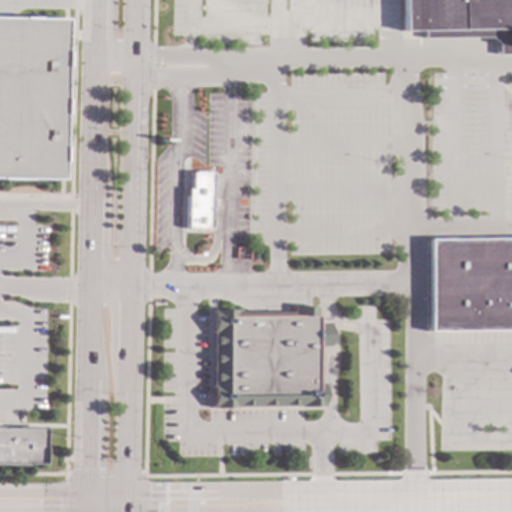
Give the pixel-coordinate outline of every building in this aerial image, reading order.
[(511,0),(511,55),(494,56),(494,43),(486,36),(419,38),(419,29),(399,29),(398,0),(511,0)] [(0,17),(61,18),(58,180),(0,178),(0,17)] [(212,170),(211,208),(207,210),(206,228),(183,227),(185,169),(212,170)] [(511,329),(427,330),(426,238),(511,236),(511,329)] [(314,322),(326,321),(327,346),(316,346),(317,383),(322,383),(322,406),(211,407),(209,309),(233,308),(233,312),(289,312),(289,305),(314,305),(314,322)] [(0,427),(40,429),(39,463),(0,461),(0,427)]
